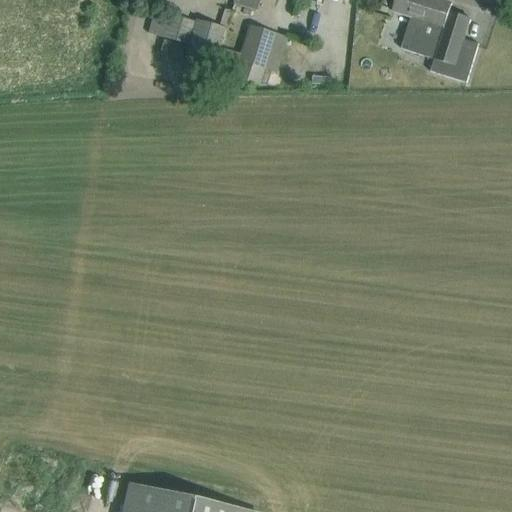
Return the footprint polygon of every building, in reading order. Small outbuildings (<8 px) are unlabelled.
[(233,0),(232,4),(256,12),(259,0),(233,0)] [(426,23),(433,0),(396,0),(393,11),(410,17),(401,48),(410,51),(415,35),(417,36),(418,32),(425,34),(429,23),(426,23)] [(453,4),(439,0),(433,0),(426,23),(429,23),(425,34),(418,32),(417,36),(415,35),(410,51),(435,58),(430,73),(467,84),(479,45),(464,40),(470,19),(450,13),(453,4)] [(226,31),(226,30),(231,15),(232,12),(225,10),(219,29),(195,22),(185,60),(215,68),(225,31),(226,31)] [(163,39),(187,46),(194,23),(170,16),(168,24),(153,19),(148,34),(163,39)] [(242,57),(233,85),(241,88),(243,82),(259,86),(264,71),(275,35),(251,28),(242,57)] [(185,47),(163,41),(159,54),(181,60),(185,47)] [(224,51),(215,80),(233,85),(242,57),(224,51)] [(264,71),(259,86),(268,86),(271,73),(264,71)] [(248,511),(130,484),(123,511),(248,511)]
